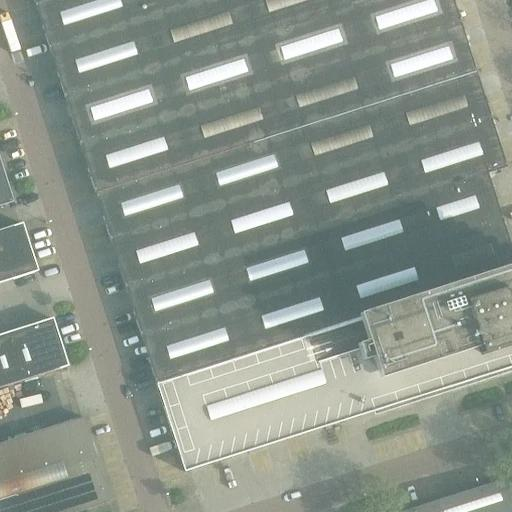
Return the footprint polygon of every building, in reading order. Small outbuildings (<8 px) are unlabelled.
[(511,250),(499,209),(488,175),(507,169),(453,0),(33,0),(185,474),(511,369),(511,250)] [(0,207),(14,203),(0,158),(0,207)] [(0,231),(0,279),(12,276),(13,281),(36,274),(20,225),(0,231)] [(0,341),(0,389),(66,369),(51,320),(28,327),(30,332),(0,341)] [(0,446),(0,511),(77,511),(109,502),(83,420),(0,446)] [(506,480),(406,511),(511,511),(511,482),(508,484),(506,480)]
